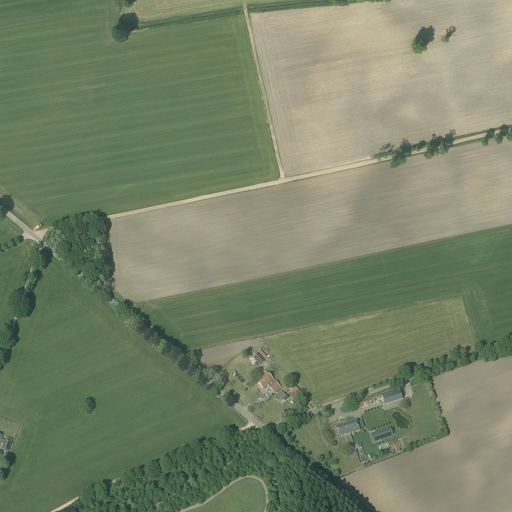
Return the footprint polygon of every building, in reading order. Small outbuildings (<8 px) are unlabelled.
[(261,367),(269,359),(260,350),(252,358),(261,367)] [(281,388),(273,380),(267,373),(257,382),(263,389),(267,385),(269,387),(268,387),(275,394),(281,388)] [(294,386),(289,391),(295,397),(300,392),(294,386)] [(384,394),(387,404),(404,399),(402,391),(400,392),(400,390),(384,394)] [(365,410),(370,429),(381,426),(376,408),(365,410)] [(347,435),(360,430),(356,419),(343,424),(343,425),(336,427),(339,436),(346,434),(347,435)] [(373,443),(393,436),(389,424),(383,426),(384,429),(370,434),(373,443)] [(8,452),(11,444),(4,441),(1,450),(8,452)]
